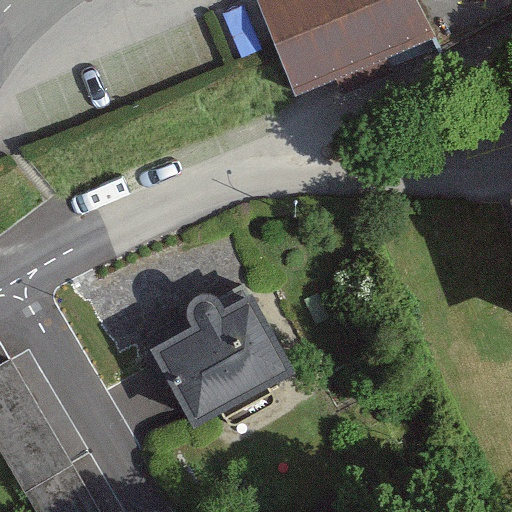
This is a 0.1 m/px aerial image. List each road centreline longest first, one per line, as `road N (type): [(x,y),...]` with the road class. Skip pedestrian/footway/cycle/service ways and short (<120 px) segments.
road 1 (residential): [(17,282),(84,242),(511,44)]
road 2 (residential): [(17,282),(149,511)]
